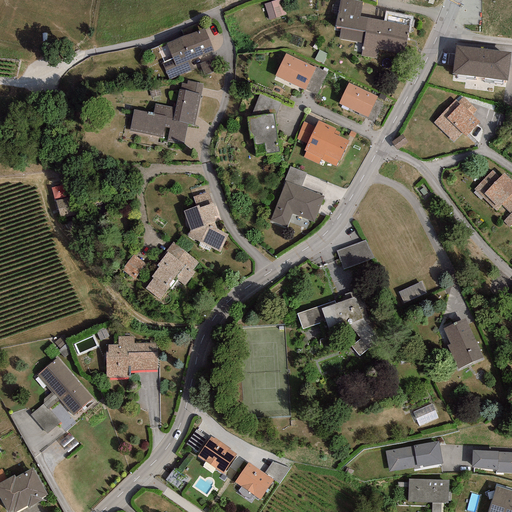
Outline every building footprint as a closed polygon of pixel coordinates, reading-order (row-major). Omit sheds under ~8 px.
[(275,0),(265,2),(268,19),(285,16),(281,0),(275,0)] [(363,2),(351,0),(339,0),(335,25),(340,27),(338,39),(363,43),(361,56),(402,64),(408,32),(410,33),(413,17),(385,11),(384,21),(360,17),(363,2)] [(204,28),(166,43),(172,58),(161,62),(168,80),(193,70),(189,60),(213,51),(204,28)] [(510,52),(455,45),(452,74),(507,81),(510,52)] [(318,50),(314,60),(323,64),(327,54),(318,50)] [(313,67),(285,54),(275,75),(305,90),(316,68),(313,67)] [(216,57),(199,64),(204,75),(221,68),(216,57)] [(314,66),(313,67),(316,68),(305,90),(317,95),(327,72),(314,66)] [(181,83),(180,90),(201,94),(203,83),(187,80),(186,84),(181,83)] [(377,97),(348,83),(338,104),(367,118),(377,97)] [(153,114),(133,110),(129,131),(162,138),(164,126),(169,127),(166,141),(183,144),(187,123),(195,125),(201,94),(180,90),(179,90),(175,108),(155,104),(153,114)] [(260,94),(251,117),(273,114),(276,115),(280,103),(260,94)] [(463,97),(458,102),(472,115),(477,111),(463,97)] [(455,100),(433,123),(453,141),(461,132),(466,137),(479,122),(472,115),(458,102),(455,100)] [(251,117),(246,117),(249,137),(254,136),(255,144),(264,143),(266,154),(278,152),(273,114),(251,117)] [(335,129),(318,120),(315,127),(307,144),(304,150),(306,151),(303,157),(318,165),(321,159),(336,166),(349,141),(338,136),(340,132),(335,130),(335,129)] [(307,144),(315,127),(304,122),(296,139),(307,144)] [(407,143),(401,135),(391,142),(397,150),(407,143)] [(289,166),(284,180),(301,187),(306,173),(289,166)] [(499,178),(492,170),(473,189),(496,211),(502,205),(510,213),(502,221),(509,228),(511,224),(511,181),(503,173),(499,178)] [(324,196),(285,182),(270,221),(287,227),(292,214),(314,222),(324,196)] [(52,186),(54,198),(66,195),(64,184),(52,186)] [(208,193),(192,197),(196,206),(183,211),(190,230),(187,236),(219,252),(228,235),(217,229),(213,217),(218,216),(213,203),(212,204),(208,193)] [(70,199),(56,203),(60,220),(74,216),(70,199)] [(367,240),(336,251),(343,270),(373,259),(367,240)] [(198,262),(172,242),(166,251),(167,252),(156,266),(158,268),(151,277),(153,279),(145,288),(160,299),(169,287),(171,289),(178,281),(184,286),(195,273),(192,271),(198,262)] [(145,264),(133,255),(121,270),(133,279),(145,264)] [(421,282),(399,293),(404,304),(426,293),(421,282)] [(334,301),(297,314),(302,329),(325,321),(328,331),(362,319),(354,297),(335,304),(334,301)] [(465,319),(443,329),(450,344),(447,345),(458,369),(483,358),(465,319)] [(134,336),(118,336),(118,345),(108,345),(108,352),(105,352),(106,377),(127,377),(127,366),(130,366),(130,370),(157,370),(156,343),(134,344),(134,336)] [(93,399),(57,358),(37,375),(52,392),(59,400),(73,416),(93,399)] [(59,400),(52,392),(43,400),(43,404),(48,409),(59,400)] [(419,424),(439,417),(434,403),(414,410),(419,424)] [(60,422),(48,409),(43,404),(30,415),(47,434),(60,422)] [(207,437),(196,430),(186,444),(197,452),(207,437)] [(236,454),(211,437),(197,456),(223,474),(236,454)] [(442,464),(438,441),(413,445),(413,446),(385,451),(389,472),(413,468),(414,469),(420,468),(419,466),(422,466),(422,467),(442,464)] [(472,450),(472,468),(496,470),(496,473),(511,473),(511,452),(498,452),(498,451),(472,450)] [(272,462),(264,472),(279,483),(289,468),(272,462)] [(273,479),(248,463),(235,482),(260,499),(273,479)] [(0,482),(0,498),(7,511),(9,511),(12,510),(13,511),(16,511),(27,506),(28,508),(42,500),(41,498),(48,495),(33,468),(15,477),(14,475),(7,479),(0,482)] [(449,480),(408,479),(408,502),(431,502),(440,503),(448,503),(449,480)] [(511,511),(511,491),(496,486),(487,511),(511,511)] [(440,511),(440,503),(431,502),(431,511),(440,511)]
